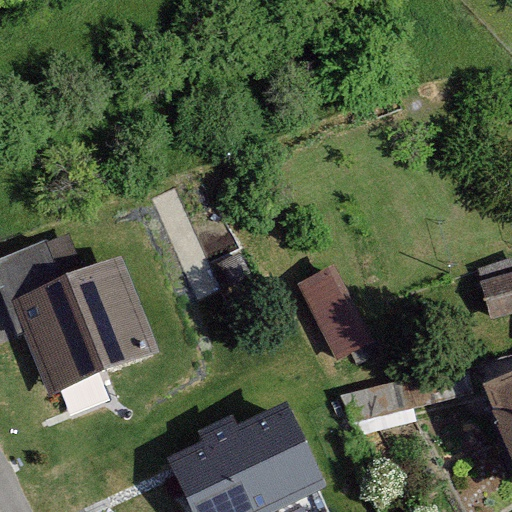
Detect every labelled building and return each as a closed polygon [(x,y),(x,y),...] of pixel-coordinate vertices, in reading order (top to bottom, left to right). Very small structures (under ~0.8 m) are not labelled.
[(155,354),(122,265),(19,303),(52,392),(155,354)] [(330,275),(300,291),(336,360),(366,344),(330,275)] [(511,277),(483,286),(493,319),(511,313),(511,277)] [(466,368),(345,396),(351,422),(472,394),(466,368)] [(511,382),(486,394),(511,455),(511,382)] [(287,412),(170,467),(191,511),(285,511),(326,493),(287,412)]
